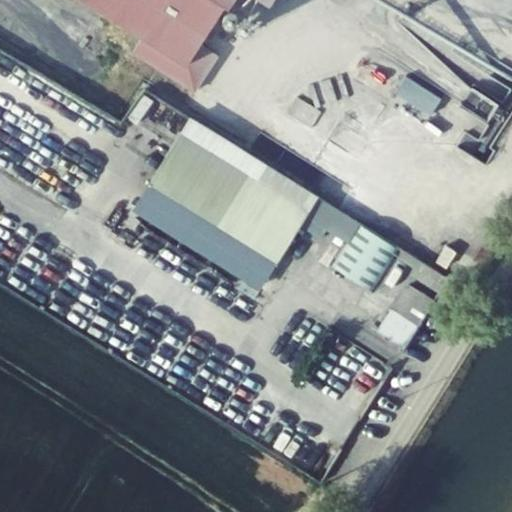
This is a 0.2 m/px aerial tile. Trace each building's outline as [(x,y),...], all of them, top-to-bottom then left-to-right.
[(87,0),(142,33),(133,52),(193,91),(215,54),(200,45),(228,0),(87,0)] [(369,59),(352,95),(377,107),(394,70),(369,59)] [(446,99),(410,79),(399,92),(434,115),(446,99)] [(318,196),(189,117),(152,178),(280,257),(304,219),(318,196)] [(359,221),(318,196),(304,219),(321,229),(325,223),(349,237),(359,221)] [(401,248),(359,221),(349,237),(331,265),(373,291),(401,248)] [(448,278),(403,249),(398,256),(415,267),(411,274),(439,292),(448,278)] [(377,329),(404,348),(435,299),(405,281),(389,306),(391,307),(377,329)]
